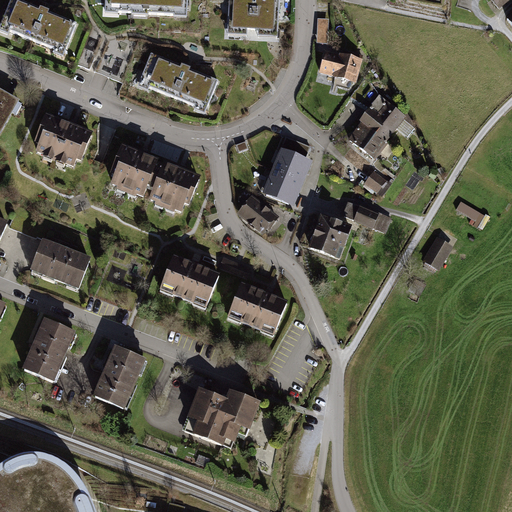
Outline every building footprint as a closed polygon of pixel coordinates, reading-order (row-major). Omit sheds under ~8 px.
[(77,25),(15,0),(11,0),(0,28),(65,54),(77,25)] [(105,0),(105,12),(187,17),(188,0),(105,0)] [(279,0),(229,0),(228,29),(278,32),(279,0)] [(511,0),(488,0),(499,13),(511,2),(511,0)] [(319,19),(318,44),(331,45),(331,19),(319,19)] [(326,53),(320,76),(333,79),(333,82),(357,88),(366,57),(344,52),(343,58),(326,53)] [(218,82),(151,55),(139,84),(206,111),(218,82)] [(100,74),(119,79),(122,67),(103,62),(100,74)] [(0,140),(21,104),(0,91),(0,140)] [(407,120),(375,96),(365,108),(371,112),(365,120),(392,140),(407,120)] [(95,137),(47,117),(35,147),(41,149),(37,157),(76,171),(79,164),(83,166),(95,137)] [(365,120),(348,142),(374,164),(392,140),(365,120)] [(310,149),(285,139),(280,152),(283,153),(273,180),(267,178),(261,193),(288,204),(310,149)] [(117,178),(113,190),(145,202),(151,191),(155,193),(150,205),(183,218),(188,210),(191,211),(203,181),(166,166),(165,169),(160,167),(161,164),(124,150),(113,176),(117,178)] [(387,183),(372,174),(365,186),(380,195),(387,183)] [(252,199),(238,216),(263,238),(278,220),(252,199)] [(485,217),(463,204),(458,212),(475,223),(473,226),(483,232),(491,219),(486,215),(485,217)] [(393,220),(349,205),(343,220),(386,236),(393,220)] [(353,231),(321,219),(309,254),(335,264),(340,251),(345,253),(353,231)] [(0,221),(0,247),(10,226),(0,221)] [(455,249),(438,239),(424,262),(441,273),(455,249)] [(45,244),(32,277),(81,296),(93,262),(45,244)] [(176,259),(162,295),(209,314),(222,278),(176,259)] [(252,270),(223,259),(219,269),(248,281),(252,270)] [(420,298),(428,286),(418,280),(410,293),(420,298)] [(243,287),(229,322),(276,342),(290,306),(243,287)] [(46,322),(23,373),(56,388),(79,337),(46,322)] [(116,349),(93,401),(125,415),(148,363),(116,349)] [(201,393),(185,434),(196,438),(195,441),(226,452),(228,445),(237,448),(243,433),(253,436),(264,407),(232,395),(228,404),(201,393)] [(0,511),(96,511),(96,510),(90,495),(86,487),(74,472),(63,463),(51,456),(40,453),(27,454),(13,457),(0,464),(0,511)]
